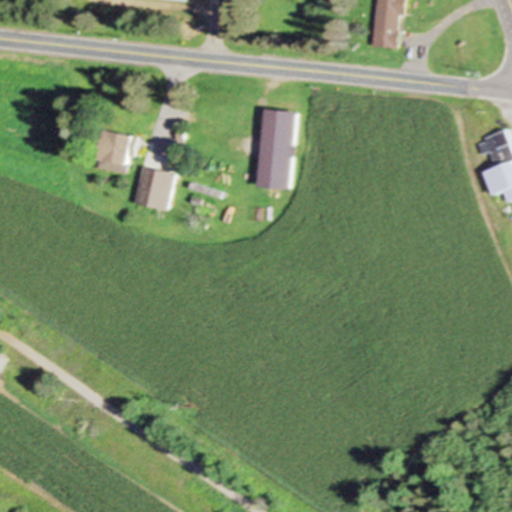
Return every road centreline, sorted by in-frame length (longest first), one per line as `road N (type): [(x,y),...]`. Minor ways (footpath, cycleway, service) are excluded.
road 1 (tertiary): [(0,38),(511,88)]
road 2 (track): [(0,328),(266,511)]
